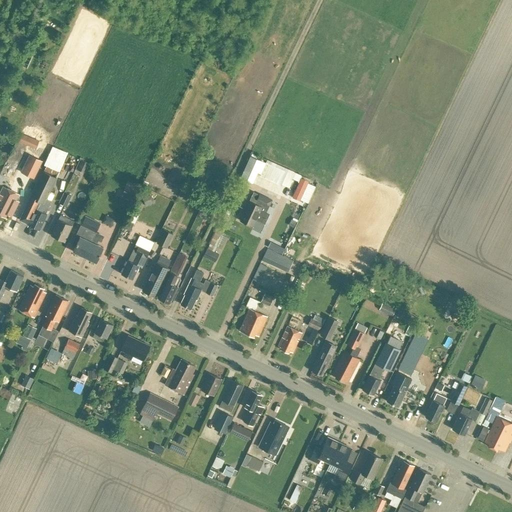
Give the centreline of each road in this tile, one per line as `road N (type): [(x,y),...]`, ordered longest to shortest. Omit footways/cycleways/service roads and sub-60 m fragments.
road 1 (primary): [(511,488),(166,324)]
road 2 (unclassified): [(166,324),(320,0)]
road 3 (primary): [(166,324),(0,246)]
